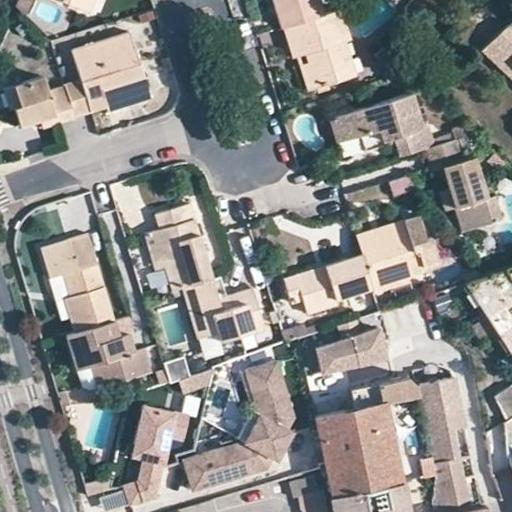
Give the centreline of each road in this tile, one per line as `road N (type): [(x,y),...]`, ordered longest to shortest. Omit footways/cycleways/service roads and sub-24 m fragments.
road 1 (residential): [(210,125),(225,169),(235,175),(272,163),(276,152),(230,0)]
road 2 (secondary): [(61,511),(65,499),(0,278)]
road 3 (residential): [(0,192),(210,125)]
road 4 (secondary): [(0,372),(37,500),(49,511)]
road 5 (residential): [(171,0),(210,125)]
